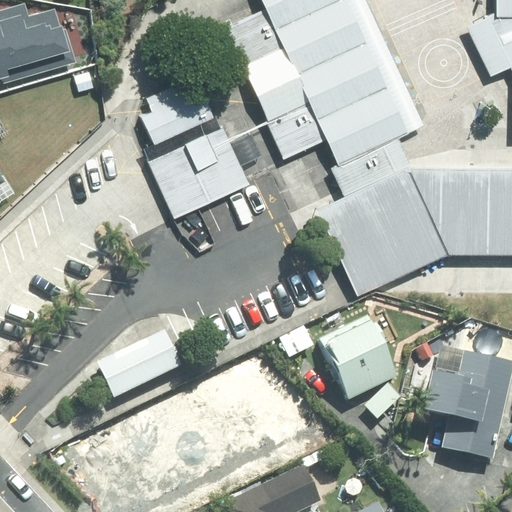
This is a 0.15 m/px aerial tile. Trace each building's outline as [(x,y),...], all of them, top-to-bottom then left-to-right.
[(238,0),(246,18),(212,32),(269,168),(313,150),(332,196),(407,165),(337,0),(238,0)] [(511,0),(485,0),(486,24),(465,29),(484,82),(506,74),(507,136),(511,135),(511,0)] [(126,126),(168,219),(242,187),(200,93),(126,126)] [(0,111),(0,131),(9,127),(0,111)] [(511,166),(407,165),(308,210),(351,294),(439,252),(511,253),(511,166)] [(342,405),(391,379),(360,320),(311,346),(342,405)] [(284,361),(310,348),(300,329),(275,342),(284,361)] [(173,370),(157,335),(90,365),(106,400),(173,370)] [(263,355),(222,375),(237,407),(279,387),(263,355)] [(486,465),(508,366),(458,355),(451,385),(420,378),(411,418),(442,425),(436,454),(486,465)] [(372,422),(396,400),(383,386),(360,409),(372,422)] [(147,455),(124,489),(155,510),(160,502),(175,511),(182,511),(237,431),(186,397),(158,438),(137,424),(125,441),(147,455)] [(300,511),(315,505),(298,468),(213,507),(215,511),(300,511)]
